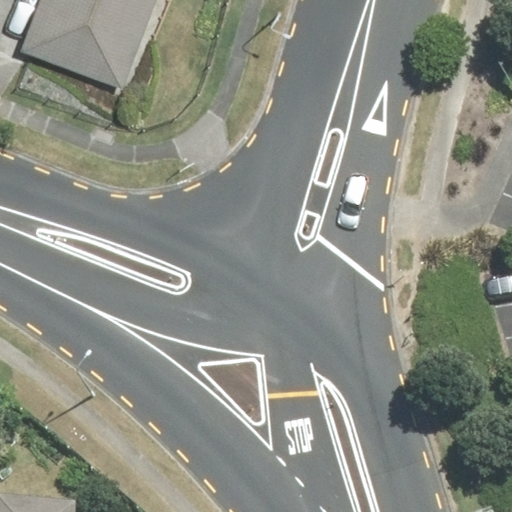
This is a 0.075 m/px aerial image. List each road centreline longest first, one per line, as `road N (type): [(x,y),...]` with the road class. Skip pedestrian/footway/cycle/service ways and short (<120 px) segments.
road 1 (residential): [(284,511),(256,473),(167,393),(0,280)]
road 2 (residential): [(391,0),(373,149),(324,333)]
road 3 (residential): [(235,270),(270,206),(328,30),(348,0)]
road 4 (residential): [(0,186),(112,213),(235,270)]
road 5 (residential): [(207,325),(92,286),(0,238)]
road 6 (residential): [(324,333),(382,408),(415,511)]
road 7 (residential): [(329,511),(290,373),(276,353)]
